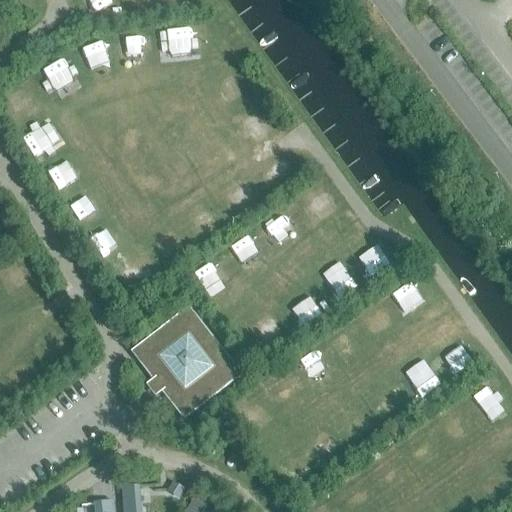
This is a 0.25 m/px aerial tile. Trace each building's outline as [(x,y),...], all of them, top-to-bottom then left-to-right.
[(193,56),(192,32),(162,33),(162,57),(193,56)] [(64,62),(45,74),(59,94),(77,82),(64,62)] [(44,128),(25,141),(40,163),(59,149),(44,128)] [(324,188),(298,203),(311,225),(337,210),(324,188)] [(380,249),(362,261),(374,280),(392,269),(380,249)] [(151,254),(129,263),(137,285),(160,276),(151,254)] [(189,311),(134,355),(185,420),(240,376),(189,311)] [(173,483),(168,492),(179,499),(184,490),(173,483)] [(141,511),(139,487),(122,489),(123,511),(141,511)] [(211,511),(206,509),(207,507),(195,498),(185,511),(211,511)] [(90,511),(119,511),(119,503),(90,505),(90,511)]
